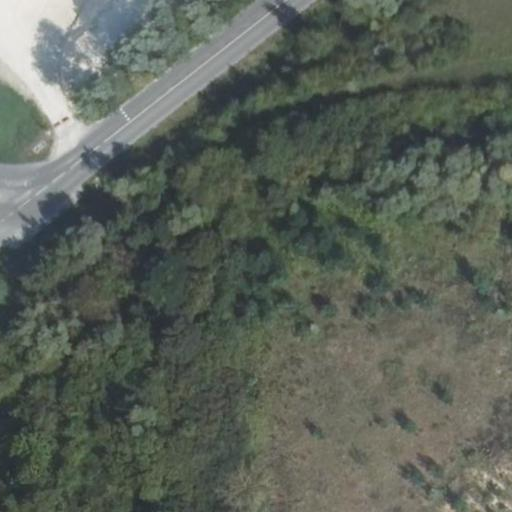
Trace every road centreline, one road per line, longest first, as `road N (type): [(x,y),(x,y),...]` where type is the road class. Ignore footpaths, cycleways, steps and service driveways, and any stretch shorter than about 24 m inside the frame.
road 1 (track): [(474,77),(352,98),(245,132),(186,174),(154,285),(130,329),(32,382),(0,410)]
road 2 (track): [(368,278),(461,248),(511,244)]
